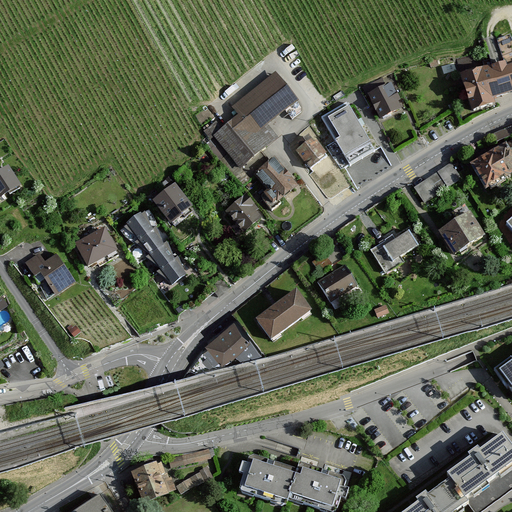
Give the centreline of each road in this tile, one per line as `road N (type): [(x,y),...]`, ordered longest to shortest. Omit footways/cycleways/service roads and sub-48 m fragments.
road 1 (tertiary): [(511,114),(312,235),(203,324),(171,365)]
road 2 (residential): [(436,371),(247,430),(176,444),(132,437)]
road 3 (residential): [(71,377),(0,267)]
